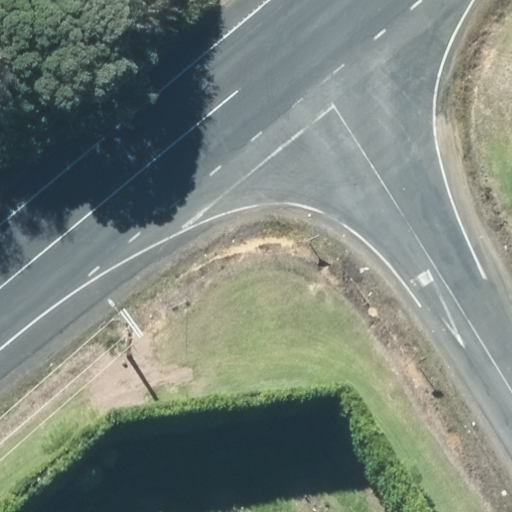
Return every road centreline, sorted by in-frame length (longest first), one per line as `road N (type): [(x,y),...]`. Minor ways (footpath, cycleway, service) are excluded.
road 1 (unclassified): [(511,410),(333,108),(285,48)]
road 2 (secondary): [(285,48),(0,292)]
